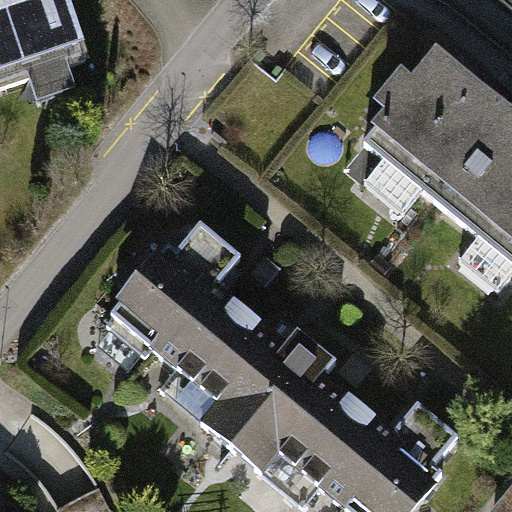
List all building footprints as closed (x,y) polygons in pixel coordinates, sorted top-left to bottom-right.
[(83,0),(0,0),(0,106),(38,95),(43,110),(88,97),(83,82),(107,75),(83,0)] [(511,98),(458,53),(434,82),(423,72),(391,109),(407,123),(383,151),(511,259),(511,98)] [(107,348),(197,421),(276,325),(186,251),(107,348)] [(197,421),(292,498),(371,402),(276,325),(197,421)] [(371,402),(292,498),(309,511),(435,511),(464,478),(371,402)] [(511,511),(511,487),(492,511),(511,511)]
